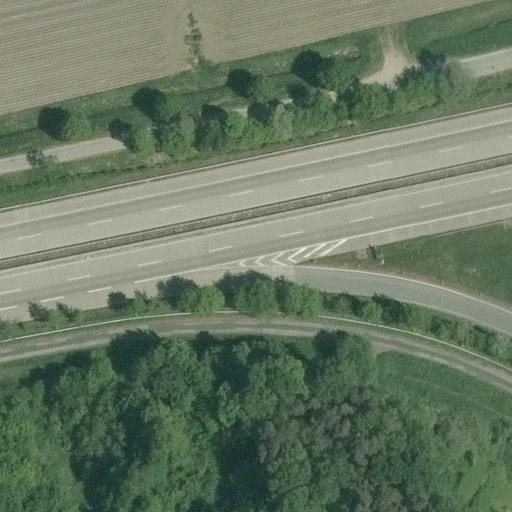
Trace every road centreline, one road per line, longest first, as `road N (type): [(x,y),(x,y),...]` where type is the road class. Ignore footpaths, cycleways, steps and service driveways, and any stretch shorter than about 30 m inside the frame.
road 1 (residential): [(0,357),(164,333),(306,328),(406,347),(511,389)]
road 2 (residential): [(511,61),(0,169)]
road 3 (motorway): [(511,127),(0,233)]
road 4 (motorway): [(72,283),(511,194)]
road 5 (motorway): [(72,283),(132,292),(246,279),(330,281),(433,297),(511,323)]
